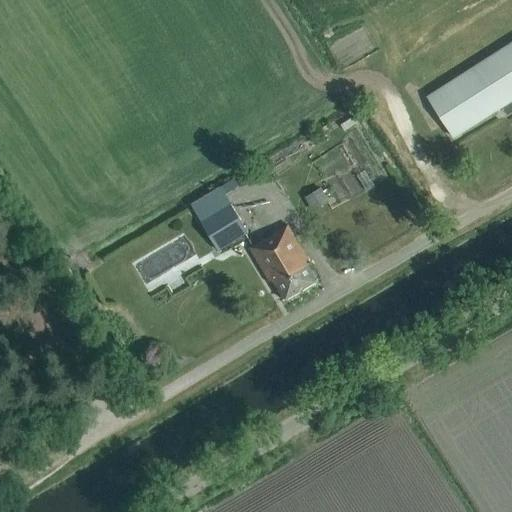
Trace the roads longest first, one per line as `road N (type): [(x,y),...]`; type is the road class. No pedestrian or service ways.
road 1 (unclassified): [(70,452),(511,194)]
road 2 (unclassified): [(145,511),(511,296)]
